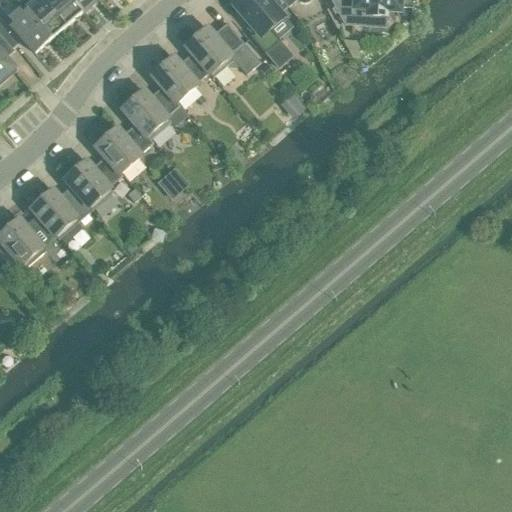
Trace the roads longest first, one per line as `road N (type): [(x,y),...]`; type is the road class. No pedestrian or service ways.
road 1 (primary): [(60,511),(511,125)]
road 2 (residential): [(0,178),(60,124),(100,66),(177,0)]
